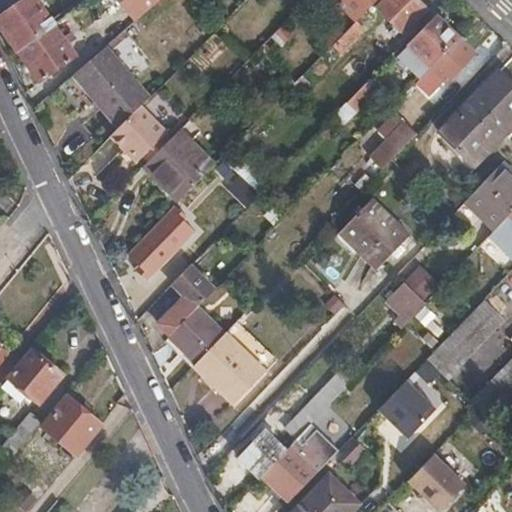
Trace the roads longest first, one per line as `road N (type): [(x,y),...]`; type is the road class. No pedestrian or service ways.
road 1 (residential): [(50,196),(165,426)]
road 2 (residential): [(0,83),(50,196)]
